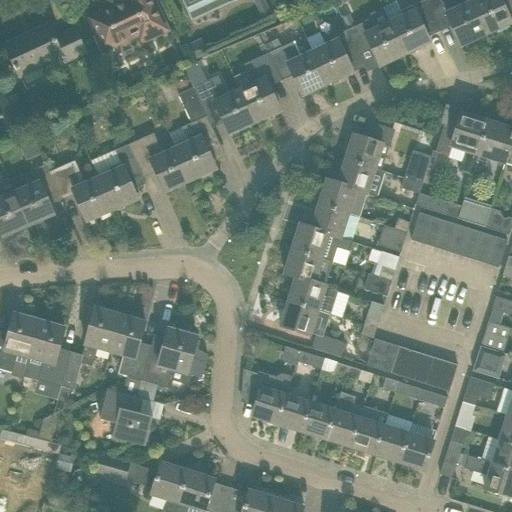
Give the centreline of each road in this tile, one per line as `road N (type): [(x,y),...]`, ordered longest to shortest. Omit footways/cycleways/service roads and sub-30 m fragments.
road 1 (residential): [(433,511),(360,495),(223,442),(220,313),(212,282),(195,268)]
road 2 (residential): [(511,63),(328,115),(292,145),(195,268)]
road 3 (residential): [(195,268),(0,278)]
